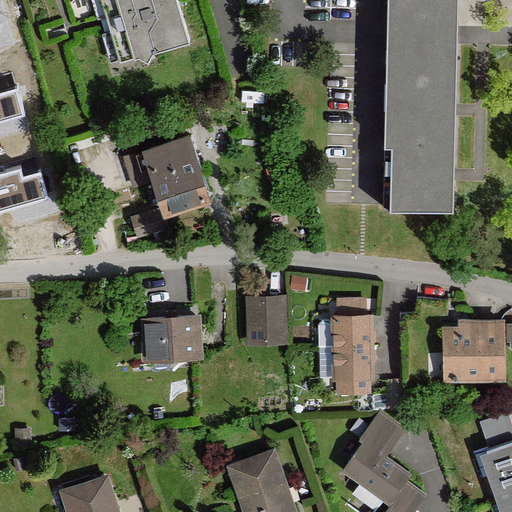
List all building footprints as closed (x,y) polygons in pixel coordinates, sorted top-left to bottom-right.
[(179,0),(104,0),(108,14),(111,24),(122,59),(141,54),(149,60),(154,50),(191,39),(179,0)] [(459,0),(389,0),(390,13),(460,15),(459,0)] [(460,15),(390,13),(387,76),(458,78),(459,44),(460,15)] [(458,78),(387,76),(386,140),(456,142),(458,78)] [(0,114),(22,109),(17,88),(0,92),(0,114)] [(207,196),(187,135),(149,147),(168,209),(207,196)] [(455,208),(456,142),(386,140),(384,207),(455,208)] [(0,170),(0,203),(46,190),(40,170),(20,175),(17,165),(0,170)] [(159,209),(140,216),(145,233),(164,227),(159,209)] [(418,296),(416,311),(446,315),(447,300),(418,296)] [(285,297),(260,298),(261,323),(251,323),(251,341),(286,339),(285,297)] [(417,341),(416,311),(402,312),(403,342),(417,341)] [(371,314),(335,315),(335,320),(336,345),(372,344),(371,314)] [(197,315),(147,318),(148,339),(155,340),(157,357),(200,355),(197,315)] [(473,327),(447,327),(448,354),(455,354),(455,377),(505,376),(504,319),(473,320),(473,327)] [(321,345),(336,345),(335,320),(324,320),(320,324),(321,345)] [(373,375),(372,344),(336,345),(337,375),(340,375),(370,375),(373,375)] [(370,390),(370,375),(340,375),(340,391),(370,390)] [(405,408),(404,379),(389,379),(390,409),(405,408)] [(366,441),(384,453),(404,426),(381,410),(361,437),(366,441)] [(511,439),(488,448),(497,472),(505,498),(511,495),(511,439)] [(385,496),(390,499),(406,477),(410,472),(384,453),(366,441),(346,467),(363,480),(385,496)] [(294,511),(273,448),(230,464),(246,511),(294,511)] [(485,476),(497,472),(488,448),(476,452),(485,476)] [(118,511),(106,475),(63,489),(70,511),(118,511)] [(411,511),(426,491),(406,477),(390,499),(386,505),(390,508),(395,511),(411,511)] [(376,508),(385,496),(363,480),(354,492),(376,508)]
